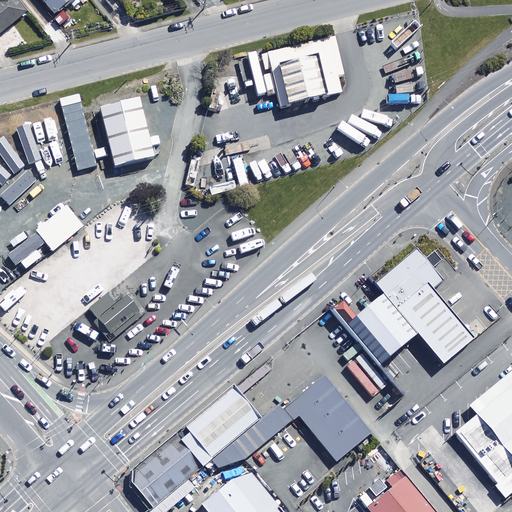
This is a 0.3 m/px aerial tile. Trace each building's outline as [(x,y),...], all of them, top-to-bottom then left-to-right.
[(0,0),(0,36),(25,16),(12,0),(0,0)] [(79,0),(40,0),(54,19),(79,0)] [(336,36),(265,53),(279,109),(342,93),(338,78),(346,76),(336,36)] [(261,81),(255,58),(247,61),(253,83),(261,81)] [(207,111),(215,113),(220,96),(212,93),(207,111)] [(140,100),(101,110),(116,170),(155,160),(140,100)] [(83,229),(66,209),(36,234),(53,254),(83,229)] [(442,280),(416,249),(374,284),(382,293),(416,334),(442,365),(473,339),(432,289),(442,280)] [(41,259),(35,252),(20,264),(26,271),(41,259)] [(379,365),(416,334),(382,293),(344,325),(379,365)] [(91,321),(106,339),(110,334),(116,341),(141,320),(136,315),(141,311),(127,294),(114,305),(106,296),(89,310),(96,317),(91,321)] [(511,493),(511,369),(469,405),(477,415),(453,434),(506,498),(511,493)] [(370,432),(322,374),(281,408),(292,421),(298,416),(335,461),(370,432)] [(259,419),(231,386),(173,435),(201,467),(210,459),(259,419)] [(259,419),(210,459),(218,468),(243,460),(292,421),(281,408),(278,404),(259,419)] [(201,467),(173,435),(130,470),(128,486),(148,510),(201,467)] [(282,511),(250,473),(230,480),(201,504),(207,511),(282,511)] [(436,511),(405,474),(367,505),(372,511),(436,511)]
